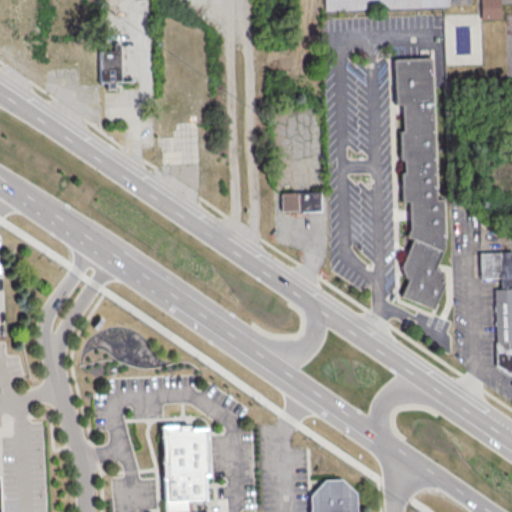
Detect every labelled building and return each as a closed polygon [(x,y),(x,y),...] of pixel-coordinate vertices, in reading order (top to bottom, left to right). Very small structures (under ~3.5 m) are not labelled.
[(323,0),(323,10),(447,6),(447,0),(323,0)] [(482,0),(501,0),(502,20),(482,21),(482,0)] [(112,89),(112,80),(118,80),(117,43),(97,43),(98,82),(104,82),(104,89),(112,89)] [(433,60),(439,201),(445,201),(447,252),(438,270),(447,273),(443,278),(447,279),(444,284),(447,284),(435,310),(404,296),(411,280),(406,267),(415,240),(407,237),(412,230),(411,201),(402,202),(401,174),(408,174),(407,158),(401,159),(399,132),(406,132),(405,105),(397,105),(395,61),(433,60)] [(283,212),(283,193),(323,193),(323,213),(298,214),(298,212),(283,212)] [(511,373),(511,374),(498,367),(496,291),(503,291),(503,279),(482,279),(481,254),(511,254),(511,373)] [(163,511),(161,426),(191,424),(191,430),(207,429),(209,475),(205,475),(206,500),(186,500),(186,511),(163,511)] [(357,490),(357,511),(310,511),(310,492),(324,478),(343,477),(357,490)]
